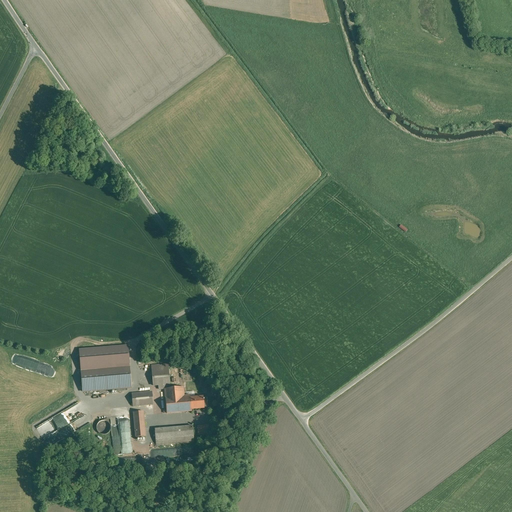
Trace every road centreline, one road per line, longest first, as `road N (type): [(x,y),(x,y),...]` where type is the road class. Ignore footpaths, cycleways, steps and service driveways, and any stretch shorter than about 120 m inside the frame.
road 1 (unclassified): [(36,45),(301,420)]
road 2 (unclassified): [(511,252),(301,420)]
